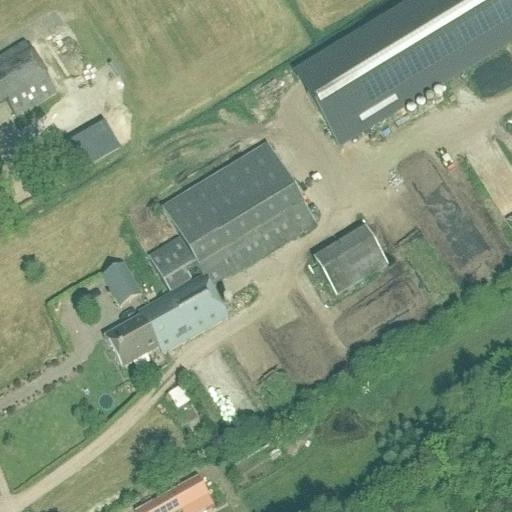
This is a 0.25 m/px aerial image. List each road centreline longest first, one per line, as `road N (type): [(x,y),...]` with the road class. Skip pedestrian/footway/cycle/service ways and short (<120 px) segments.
road 1 (track): [(10,511),(131,418),(186,358),(258,314),(299,256),(389,179)]
road 2 (track): [(511,108),(389,179)]
